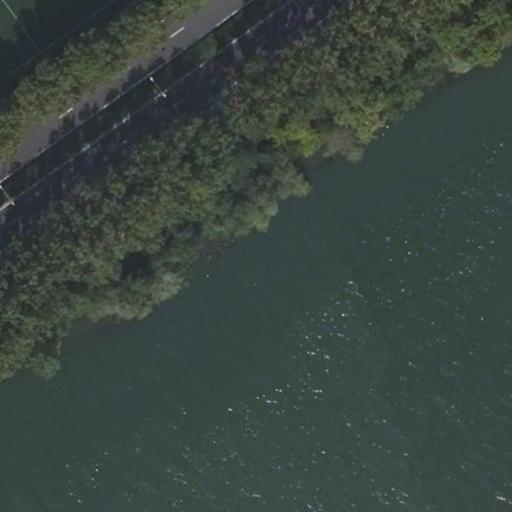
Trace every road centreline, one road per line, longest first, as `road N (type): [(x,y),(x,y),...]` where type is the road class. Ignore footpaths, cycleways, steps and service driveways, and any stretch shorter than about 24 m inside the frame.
road 1 (primary): [(0,235),(326,0)]
road 2 (primary): [(224,0),(0,160)]
